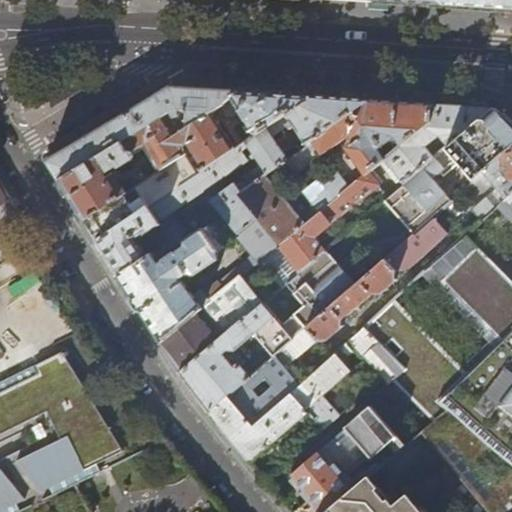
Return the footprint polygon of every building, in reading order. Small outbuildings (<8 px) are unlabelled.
[(511,0),(441,0),(446,5),(453,5),(499,8),(511,9),(511,0)] [(211,112),(218,106),(241,91),(195,88),(171,87),(46,161),(59,181),(170,113),(174,121),(179,118),(180,112),(186,112),(185,128),(211,112)] [(270,93),(241,91),(218,106),(225,116),(232,117),(240,112),(249,126),(245,129),(250,138),(312,96),(270,93)] [(40,92),(18,98),(22,112),(44,107),(40,92)] [(335,98),(312,96),(250,138),(234,148),(197,173),(149,206),(148,206),(171,241),(177,251),(186,245),(185,242),(191,237),(173,212),(250,160),(244,151),(250,147),(262,164),(242,178),(244,181),(238,185),(236,182),(213,198),(240,233),(259,219),(239,194),(265,175),(272,171),(288,159),(272,137),(288,127),(291,130),(296,126),(305,139),(296,145),(299,150),(369,100),(335,98)] [(376,100),(369,100),(299,150),(288,159),(272,171),(276,176),(285,170),(284,168),(288,165),(295,175),(351,135),(357,142),(349,147),(348,150),(368,174),(370,172),(386,159),(432,121),(432,104),(376,100)] [(437,104),(432,104),(432,121),(386,159),(405,184),(494,108),(437,104)] [(452,202),(433,180),(441,173),(444,177),(459,165),(475,183),(511,150),(511,121),(510,120),(495,108),(494,108),(405,184),(389,197),(384,201),(415,234),(452,202)] [(211,112),(185,128),(181,131),(174,121),(170,113),(59,181),(70,198),(85,222),(126,195),(113,174),(107,179),(103,173),(115,165),(116,168),(118,168),(120,168),(130,161),(131,160),(131,159),(147,149),(162,171),(185,155),(197,173),(234,148),(211,112)] [(511,150),(475,183),(452,202),(415,234),(356,285),(294,339),(286,346),(298,360),(318,342),(319,343),(327,342),(344,327),(343,320),(373,295),(380,296),(397,282),(397,272),(408,271),(432,250),(445,233),(458,223),(469,208),(507,175),(511,180),(511,185),(507,190),(503,186),(474,211),(483,222),(503,203),(511,195),(511,150)] [(149,206),(197,173),(185,155),(162,171),(126,195),(85,222),(90,231),(97,241),(137,214),(129,202),(141,194),(149,206)] [(303,192),(319,213),(350,188),(333,168),(303,192)] [(370,172),(368,174),(350,188),(319,213),(305,225),(280,245),(272,252),(292,278),(325,250),(315,237),(380,185),(370,172)] [(239,194),(259,219),(280,245),(305,225),(265,175),(239,194)] [(380,195),(384,201),(389,197),(385,191),(380,195)] [(442,283),(500,341),(511,329),(511,195),(503,203),(511,211),(511,280),(478,247),(442,283)] [(148,206),(137,214),(97,241),(102,249),(119,277),(146,258),(138,247),(143,244),(148,251),(158,244),(161,248),(171,241),(148,206)] [(280,245),(259,219),(240,233),(256,254),(207,294),(204,289),(195,295),(184,278),(191,273),(197,274),(220,259),(220,251),(205,228),(191,237),(185,242),(186,245),(177,251),(171,241),(161,248),(146,258),(119,277),(145,318),(161,343),(241,277),(272,252),(280,245)] [(442,283),(478,247),(467,236),(424,276),(494,347),(500,341),(442,283)] [(356,285),(325,250),(292,278),(285,284),(304,306),(282,325),(294,339),(356,285)] [(263,303),(241,277),(161,343),(164,348),(169,356),(179,372),(263,303)] [(399,376),(440,418),(447,412),(438,402),(467,374),(395,301),(366,327),(407,370),(399,376)] [(286,346),(294,339),(282,325),(263,303),(179,372),(204,406),(209,413),(251,376),(242,365),(246,362),(236,350),(255,334),(274,357),(275,356),(286,346)] [(399,376),(407,370),(366,327),(301,387),(293,394),(309,413),(325,430),(338,419),(322,400),(352,374),(342,362),(357,349),(389,385),(399,376)] [(511,329),(500,341),(494,347),(467,374),(438,402),(447,412),(511,467),(511,329)] [(125,453),(64,353),(0,384),(0,437),(47,414),(62,442),(19,461),(43,492),(125,453)] [(301,387),(275,356),(274,357),(251,376),(209,413),(217,422),(250,462),(309,413),(293,394),(301,387)] [(405,446),(372,407),(325,448),(337,463),(331,467),(319,453),(293,476),(311,498),(294,511),(323,511),(356,486),(348,477),(371,458),(372,459),(390,445),(397,453),(405,446)] [(511,511),(511,467),(447,412),(440,418),(422,433),(433,447),(394,479),(421,511),(511,511)] [(17,505),(26,500),(1,470),(0,470),(0,511),(20,511),(17,505)] [(421,511),(394,479),(380,490),(368,476),(356,486),(323,511),(421,511)]
